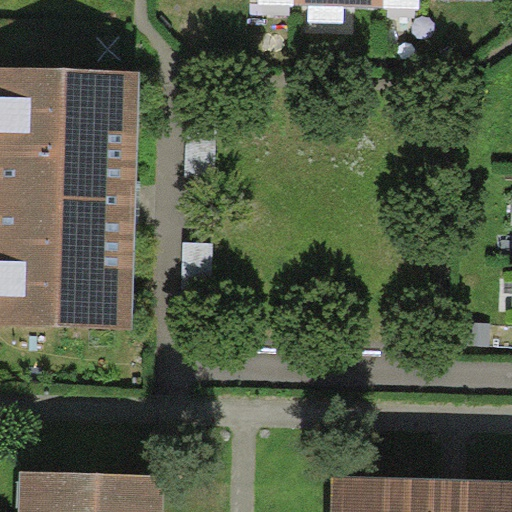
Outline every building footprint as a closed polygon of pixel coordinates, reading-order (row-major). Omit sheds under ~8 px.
[(250,0),(250,4),(420,8),(419,0),(250,0)] [(139,71),(0,66),(0,324),(132,328),(135,200),(139,71)] [(216,123),(187,122),(185,175),(214,177),(216,123)] [(214,241),(185,240),(182,294),(212,295),(214,241)] [(166,511),(168,477),(21,472),(19,511),(166,511)] [(511,511),(511,482),(430,480),(330,477),(328,511),(511,511)]
